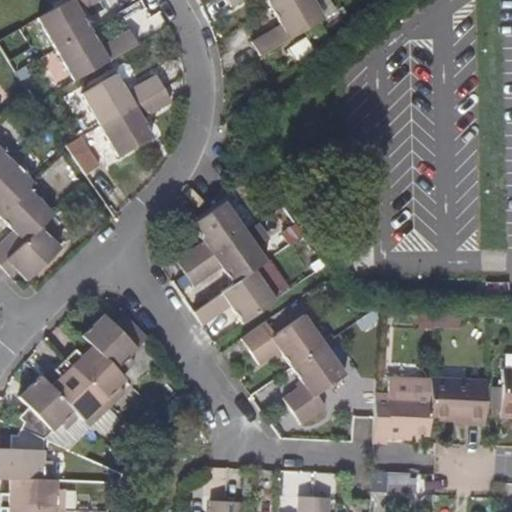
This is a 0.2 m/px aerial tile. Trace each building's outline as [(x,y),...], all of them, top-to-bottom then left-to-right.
[(97,0),(66,0),(63,2),(34,19),(52,50),(88,29),(75,6),(78,4),(82,5),(83,8),(97,0)] [(281,0),(224,0),(228,6),(238,0),(262,0),(267,8),(281,0)] [(320,19),(309,0),(281,0),(267,8),(277,26),(248,42),(256,56),(320,19)] [(101,50),(88,29),(52,50),(70,82),(135,44),(127,28),(102,43),(104,45),(104,49),(101,50)] [(96,125),(161,87),(153,75),(128,89),(131,92),(131,95),(128,97),(126,98),(113,74),(78,94),(96,125)] [(171,104),(161,87),(96,125),(115,157),(149,138),(137,117),(140,114),(143,115),(145,118),(145,119),(171,104)] [(224,150),(233,144),(224,130),(216,135),(211,152),(222,167),(229,164),(224,150)] [(0,171),(16,156),(3,142),(0,143),(0,171)] [(233,144),(224,150),(229,164),(241,155),(233,144)] [(0,212),(26,187),(31,183),(25,178),(30,172),(16,156),(0,171),(0,212)] [(0,263),(44,220),(51,214),(26,187),(0,212),(0,219),(11,232),(0,243),(0,263)] [(176,260),(185,273),(244,231),(224,201),(191,225),(206,246),(202,249),(198,244),(176,260)] [(59,235),(44,220),(0,263),(0,265),(6,273),(9,276),(15,271),(18,268),(29,278),(60,248),(54,241),(59,235)] [(217,262),(232,283),(254,268),(265,261),(244,231),(185,273),(193,285),(216,270),(213,268),(213,265),(215,262),(217,262)] [(275,298),(254,268),(232,283),(192,311),(202,325),(224,310),(221,305),(227,301),(241,321),(275,298)] [(85,338),(90,343),(116,370),(128,358),(124,353),(144,334),(122,311),(113,321),(106,314),(96,324),(93,321),(80,333),(85,338)] [(269,355),(281,372),(313,350),(293,321),(264,341),(254,328),(231,343),(248,369),(269,355)] [(119,373),(116,370),(90,343),(79,353),(75,349),(70,342),(59,353),(104,399),(117,386),(112,380),(119,373)] [(334,381),(313,350),(281,372),(292,388),(272,403),(290,430),(314,413),(306,400),(334,381)] [(57,373),(47,384),(74,411),(77,415),(84,408),(89,414),(104,399),(59,353),(48,363),(54,369),(57,373)] [(511,367),(500,367),(499,416),(511,416),(511,367)] [(60,425),(74,411),(47,384),(43,380),(37,373),(25,384),(29,388),(19,398),(25,404),(14,415),(18,418),(19,422),(17,426),(39,436),(55,420),(60,425)] [(411,434),(425,435),(425,419),(426,396),(427,379),(385,377),(384,394),(374,394),(373,415),(372,441),(386,443),(388,436),(411,438),(411,434)] [(435,379),(427,379),(426,396),(425,419),(433,420),(435,379)] [(485,382),(435,379),(433,420),(463,421),(464,425),(483,426),(485,382)] [(117,386),(104,399),(112,407),(125,394),(117,386)] [(104,399),(89,414),(96,422),(112,407),(104,399)] [(74,411),(60,425),(77,442),(91,428),(77,415),(74,411)] [(0,476),(7,476),(13,477),(46,478),(47,462),(38,460),(39,436),(17,426),(16,430),(12,433),(8,431),(7,446),(0,446),(0,476)] [(51,478),(46,478),(13,477),(13,493),(6,492),(0,492),(0,505),(60,508),(60,491),(51,490),(51,478)] [(312,511),(313,496),(297,496),(296,511),(312,511)] [(325,511),(327,497),(313,496),(312,511),(325,511)] [(224,511),(226,500),(208,499),(207,511),(224,511)] [(238,511),(239,500),(226,500),(224,511),(238,511)]
